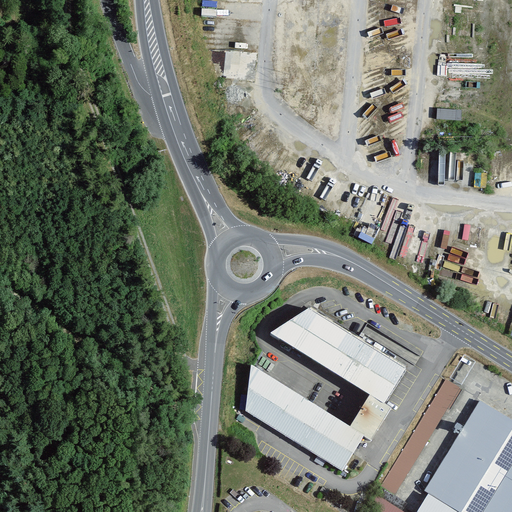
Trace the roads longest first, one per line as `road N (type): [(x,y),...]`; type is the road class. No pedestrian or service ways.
road 1 (unknown): [(428,0),(406,187)]
road 2 (unknown): [(274,0),(274,94),(345,156)]
road 3 (secondary): [(511,362),(366,270)]
road 4 (secondary): [(214,355),(201,511)]
road 5 (unknown): [(357,0),(345,156)]
road 6 (unknown): [(440,358),(321,292)]
road 7 (unclassified): [(167,100),(137,80),(107,0)]
